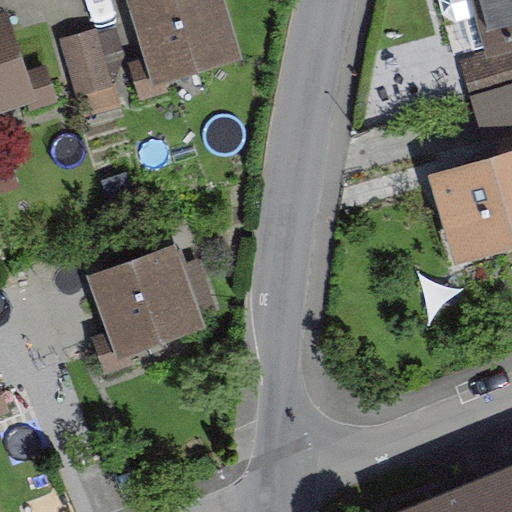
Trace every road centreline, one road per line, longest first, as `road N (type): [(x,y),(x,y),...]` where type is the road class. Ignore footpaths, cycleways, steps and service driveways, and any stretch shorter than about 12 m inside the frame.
road 1 (residential): [(330,0),(285,248),(270,489)]
road 2 (residential): [(511,396),(270,489)]
